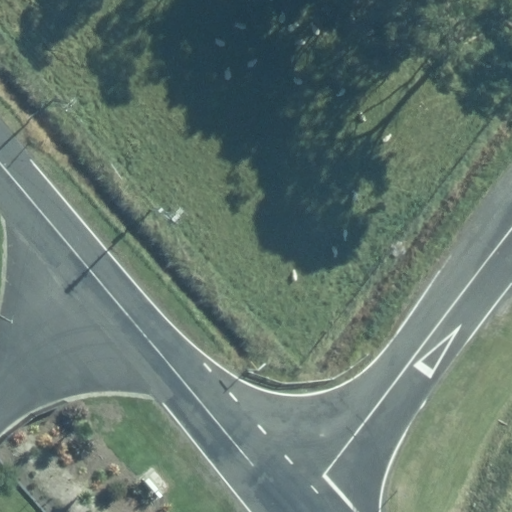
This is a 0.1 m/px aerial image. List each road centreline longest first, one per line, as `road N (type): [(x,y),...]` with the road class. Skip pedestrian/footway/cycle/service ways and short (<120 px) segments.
road 1 (unclassified): [(298,511),(0,167)]
road 2 (residential): [(298,511),(511,232)]
